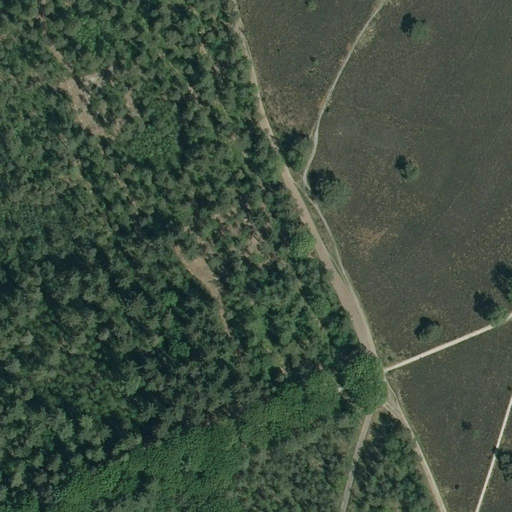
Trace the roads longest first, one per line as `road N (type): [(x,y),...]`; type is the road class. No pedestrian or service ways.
road 1 (track): [(227,0),(296,204),(379,375)]
road 2 (track): [(66,511),(372,379)]
road 3 (track): [(224,442),(167,383),(105,267),(89,262),(0,299)]
road 4 (track): [(379,375),(441,511)]
